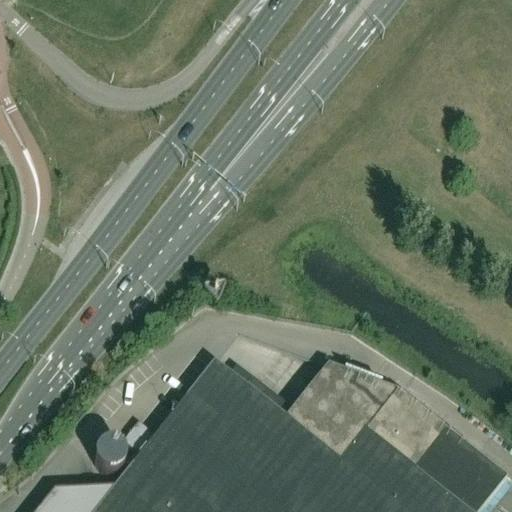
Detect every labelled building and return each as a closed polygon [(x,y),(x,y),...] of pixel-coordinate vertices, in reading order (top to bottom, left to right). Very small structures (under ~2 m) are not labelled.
[(307,364),(311,353),(295,347),(290,359),(307,364)] [(148,363),(123,386),(131,394),(156,371),(148,363)] [(52,495),(38,511),(482,511),(501,488),(502,488),(506,483),(395,395),(327,369),(284,424),(212,367),(155,440),(137,426),(121,446),(139,460),(113,491),(113,492),(86,494),(52,495)] [(139,406),(161,384),(154,377),(131,398),(139,406)] [(109,448),(108,448),(107,448),(106,448),(105,448),(104,448),(103,449),(102,449),(101,450),(100,451),(99,451),(98,452),(98,453),(97,453),(97,454),(96,454),(96,455),(95,456),(95,457),(95,458),(94,458),(94,459),(94,460),(94,461),(94,462),(94,463),(94,464),(94,465),(94,466),(94,467),(94,468),(95,469),(95,470),(96,471),(96,472),(97,473),(98,474),(99,475),(100,476),(101,476),(102,477),(103,477),(104,478),(105,478),(106,478),(107,478),(107,479),(108,479),(109,479),(110,479),(111,478),(112,478),(113,478),(114,478),(115,477),(116,477),(117,476),(118,475),(119,475),(119,474),(120,474),(120,473),(121,473),(121,472),(122,472),(122,471),(122,470),(123,470),(123,469),(123,468),(123,467),(124,467),(124,466),(124,465),(124,464),(124,463),(124,462),(124,461),(124,460),(123,459),(123,458),(123,457),(122,456),(122,455),(121,455),(121,454),(120,453),(120,452),(119,452),(119,451),(118,451),(117,450),(116,450),(115,449),(114,449),(113,448),(112,448),(111,448),(110,448),(109,448)]
